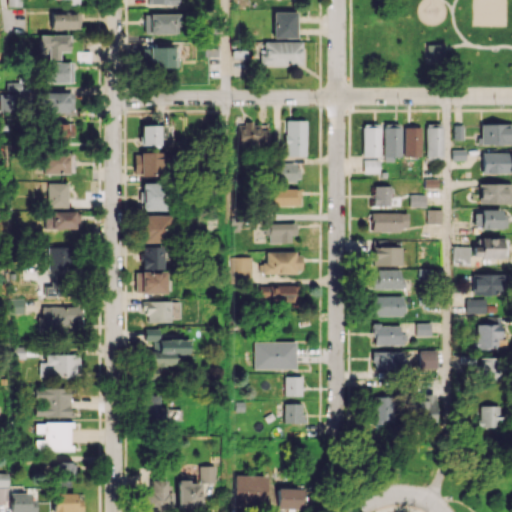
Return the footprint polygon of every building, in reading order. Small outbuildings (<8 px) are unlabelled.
[(79,13),(50,12),(49,29),(79,29),(79,13)] [(294,12),(295,38),(271,38),(271,13),(294,12)] [(177,13),(143,13),(143,34),(177,33),(177,13)] [(68,35),(38,34),(38,53),(47,53),(47,60),(59,60),(59,51),(68,52),(68,35)] [(286,65),(286,66),(259,66),(258,54),(262,54),(262,41),(301,41),(301,65),(286,65)] [(425,45),(425,60),(442,60),(442,44),(425,45)] [(148,67),(175,67),(175,47),(147,47),(148,67)] [(245,51),(245,59),(230,59),(230,51),(245,51)] [(71,61),(43,62),(44,83),(72,82),(71,61)] [(71,91),(37,92),(38,112),(72,112),(71,91)] [(0,93),(0,110),(12,111),(13,94),(0,93)] [(306,121),(305,155),(284,154),(284,120),(306,121)] [(66,143),(67,136),(73,136),(73,123),(46,123),(45,143),(66,143)] [(237,123),(237,141),(265,142),(266,124),(237,123)] [(511,143),(511,132),(511,123),(479,124),(480,145),(511,143)] [(139,125),(140,145),(158,144),(158,124),(139,125)] [(379,124),(379,156),(363,156),(363,124),(379,124)] [(399,124),(400,156),(383,156),(382,124),(399,124)] [(441,124),(440,159),(424,159),(425,124),(441,124)] [(420,127),(420,156),(402,156),(402,127),(420,127)] [(133,176),(163,175),(163,151),(139,152),(139,162),(133,162),(133,176)] [(41,173),(72,173),(71,152),(40,152),(41,173)] [(480,174),(510,173),(510,152),(480,152),(480,174)] [(361,173),(378,173),(377,159),(361,159),(361,173)] [(297,181),(296,163),(274,164),(275,182),(297,181)] [(46,205),(66,205),(66,182),(46,182),(46,205)] [(140,210),(162,210),(163,184),(141,183),(140,210)] [(510,203),(509,183),(477,183),(478,204),(510,203)] [(372,206),(390,205),(390,186),(372,186),(372,206)] [(261,206),(298,205),(298,188),(261,189),(261,206)] [(424,194),(408,194),(408,206),(424,206),(424,194)] [(440,209),(425,209),(425,223),(440,223),(440,209)] [(502,209),(478,209),(478,229),(503,228),(502,209)] [(43,212),(43,229),(78,229),(78,212),(43,212)] [(406,212),(370,212),(370,230),(406,230),(406,212)] [(140,215),(141,242),(165,242),(165,215),(140,215)] [(295,223),(265,223),(265,243),(289,243),(289,235),(295,235),(295,223)] [(478,258),(505,257),(505,237),(478,238),(478,258)] [(161,269),(162,246),(140,245),(139,268),(161,269)] [(469,246),(451,245),(451,265),(468,265),(469,246)] [(68,246),(47,246),(47,271),(68,271),(68,246)] [(400,265),(400,246),(371,246),(371,266),(400,265)] [(299,273),(299,251),(265,251),(265,261),(261,261),(261,272),(299,273)] [(250,256),(230,257),(230,282),(250,282),(250,256)] [(398,269),(375,269),(375,277),(370,277),(369,289),(402,289),(402,278),(398,278),(398,269)] [(134,271),(134,293),(163,293),(163,272),(134,271)] [(503,293),(503,272),(470,273),(471,294),(503,293)] [(402,296),(371,295),(371,316),(401,316),(402,296)] [(463,313),(484,313),(484,298),(464,298),(463,313)] [(39,307),(39,330),(78,330),(78,306),(39,307)] [(429,322),(414,322),(414,336),(429,336),(429,322)] [(497,323),(474,324),(474,348),(497,348),(497,323)] [(401,324),(371,324),(371,345),(401,345),(401,324)] [(157,328),(143,328),(143,338),(157,338),(157,328)] [(185,354),(185,339),(157,339),(157,351),(146,351),(145,365),(172,365),(172,354),(185,354)] [(253,368),(294,369),(294,342),(253,341),(253,368)] [(24,357),(23,346),(9,347),(10,358),(24,357)] [(403,371),(403,351),(371,350),(370,370),(403,371)] [(417,369),(434,368),(434,350),(417,350),(417,369)] [(39,361),(39,376),(78,377),(79,354),(43,353),(43,361),(39,361)] [(497,381),(497,357),(478,357),(477,381),(497,381)] [(300,376),(283,376),(283,395),(300,395),(300,376)] [(68,416),(68,388),(34,388),(34,399),(42,399),(42,405),(34,405),(34,416),(68,416)] [(434,394),(416,393),(416,408),(408,408),(408,420),(433,421),(434,394)] [(158,395),(142,395),(141,424),(165,425),(166,407),(157,407),(158,395)] [(371,423),(391,424),(392,396),(372,395),(371,423)] [(283,423),(304,423),(304,403),(283,403),(283,423)] [(498,427),(498,406),(477,406),(477,427),(498,427)] [(69,421),(34,422),(35,433),(43,433),(43,439),(34,439),(34,451),(69,450),(69,421)] [(54,462),(54,481),(73,481),(73,462),(54,462)] [(213,483),(213,466),(198,466),(198,482),(213,483)] [(264,506),(265,476),(233,475),(232,505),(264,506)] [(170,492),(164,492),(164,479),(147,480),(148,511),(159,511),(170,511),(170,492)] [(175,481),(175,511),(199,511),(198,481),(175,481)] [(302,509),(302,488),(277,488),(276,508),(302,509)] [(50,511),(79,511),(79,493),(51,492),(50,511)] [(8,511),(33,511),(34,494),(9,494),(8,511)]
